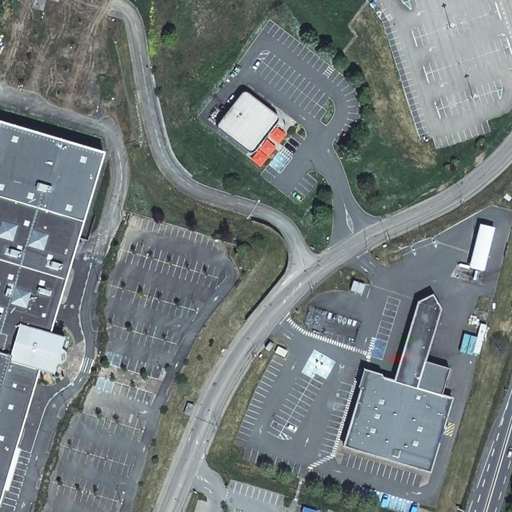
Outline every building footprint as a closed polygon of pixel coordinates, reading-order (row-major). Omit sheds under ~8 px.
[(276,116),(246,93),(243,92),(241,94),(218,123),(217,127),(218,130),(246,152),(251,154),(255,152),(276,124),(278,120),(276,116)] [(0,371),(9,374),(34,381),(37,369),(53,374),(64,336),(48,332),(103,152),(0,121),(0,122),(0,371)] [(469,268),(484,272),(495,229),(480,225),(469,268)] [(440,309),(418,303),(394,382),(381,378),(381,380),(374,383),(363,388),(362,388),(347,437),(354,450),(421,470),(432,463),(449,409),(442,396),(441,396),(449,369),(425,362),(440,309)] [(9,374),(0,371),(0,499),(34,381),(9,374)] [(381,380),(381,378),(370,375),(366,373),(362,388),(363,388),(381,380)] [(442,396),(449,409),(452,399),(442,396)] [(354,450),(347,437),(344,447),(354,450)] [(430,472),(432,463),(421,470),(430,472)]
